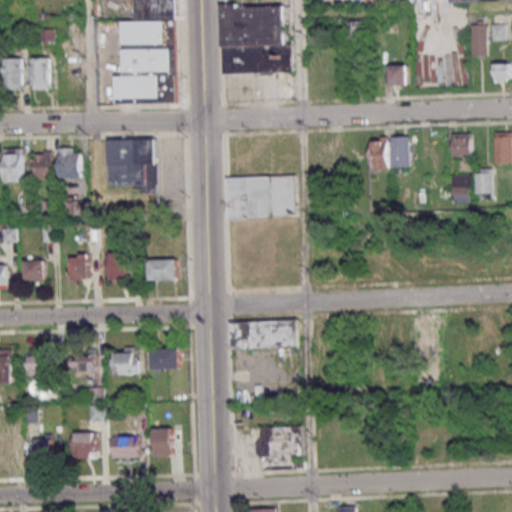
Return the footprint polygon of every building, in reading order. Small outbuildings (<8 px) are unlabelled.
[(176,0),(134,0),(135,19),(122,19),(123,75),(116,75),(117,103),(178,102),(176,0)] [(223,73),(294,73),(294,43),(287,43),(287,4),(223,5),(223,73)] [(488,54),(488,21),(472,21),(472,54),(488,54)] [(24,57),(5,57),(5,88),(24,88),(24,57)] [(50,57),(33,57),(33,89),(50,89),(50,57)] [(511,63),(494,63),(494,81),(511,81),(511,63)] [(409,85),(409,65),(390,65),(390,85),(409,85)] [(511,130),(496,131),(496,163),(511,162),(511,130)] [(475,155),(475,132),(455,132),(455,155),(475,155)] [(412,136),(393,136),(393,168),(412,168),(412,136)] [(372,137),(372,169),(391,169),(391,137),(372,137)] [(109,139),(110,185),(143,184),(143,193),(159,193),(159,138),(109,139)] [(308,139),(308,169),(329,169),(329,139),(308,139)] [(6,148),(6,181),(24,181),(24,148),(6,148)] [(60,178),(83,178),(83,148),(60,148),(60,178)] [(36,179),(53,179),(53,151),(36,151),(36,179)] [(495,168),(477,168),(477,193),(495,193),(495,168)] [(454,174),(454,201),(474,201),(474,174),(454,174)] [(228,176),(229,218),(298,217),(298,175),(228,176)] [(129,280),(129,250),(110,250),(110,280),(129,280)] [(91,257),(72,257),(72,279),(91,279),(91,257)] [(151,259),(151,280),(179,280),(179,259),(151,259)] [(27,279),(47,279),(47,260),(27,260),(27,279)] [(0,284),(10,284),(10,265),(0,264),(0,284)] [(301,319),(233,321),(233,348),(302,347),(301,319)] [(416,351),(434,351),(434,324),(416,324),(416,351)] [(118,374),(143,374),(143,347),(118,347),(118,374)] [(181,368),(181,347),(154,347),(154,368),(181,368)] [(15,349),(0,349),(0,381),(15,382),(15,349)] [(79,375),(99,375),(99,354),(79,354),(79,375)] [(29,355),(29,376),(57,376),(57,355),(29,355)] [(305,425),(261,426),(262,470),(306,469),(305,425)] [(175,427),(156,427),(156,456),(175,456),(175,427)] [(100,432),(74,432),(74,458),(100,458),(100,432)] [(55,434),(36,434),(37,458),(55,458),(55,434)] [(115,457),(142,457),(142,435),(115,435),(115,457)] [(0,459),(17,459),(17,439),(0,439),(0,459)]
